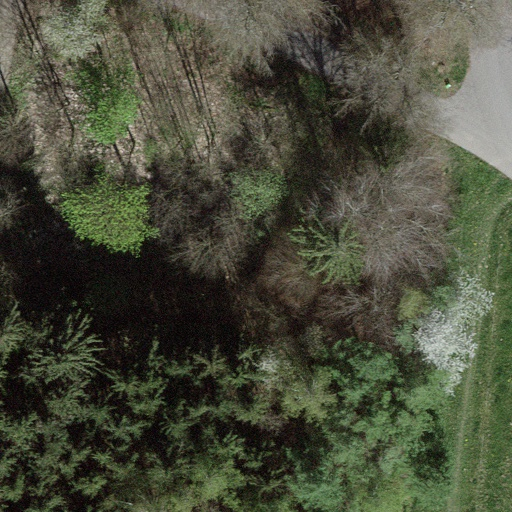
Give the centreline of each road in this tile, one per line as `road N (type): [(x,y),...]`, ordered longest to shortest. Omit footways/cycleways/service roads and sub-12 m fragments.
road 1 (unclassified): [(511,156),(214,0)]
road 2 (unclassified): [(495,0),(511,156)]
